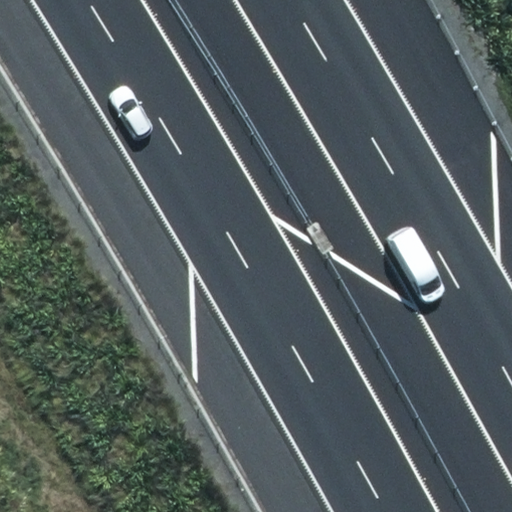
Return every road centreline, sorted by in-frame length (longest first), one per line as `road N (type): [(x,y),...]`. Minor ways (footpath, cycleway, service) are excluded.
road 1 (motorway): [(376,511),(245,267),(77,0)]
road 2 (motorway): [(272,0),(511,428)]
